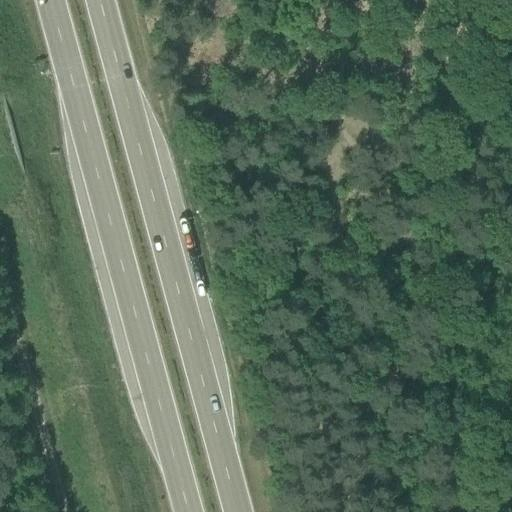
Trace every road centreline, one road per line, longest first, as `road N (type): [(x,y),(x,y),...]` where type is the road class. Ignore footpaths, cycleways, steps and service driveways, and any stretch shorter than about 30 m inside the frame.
road 1 (primary): [(235,511),(97,0)]
road 2 (primary): [(48,0),(186,511)]
road 3 (track): [(65,511),(0,273)]
